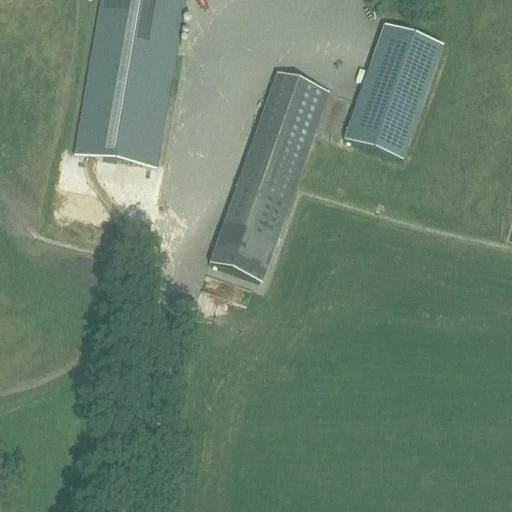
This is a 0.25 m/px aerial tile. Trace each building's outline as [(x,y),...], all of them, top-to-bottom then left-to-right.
[(184,0),(104,0),(77,158),(154,172),(184,0)] [(222,15),(217,84),(252,87),(257,18),(222,15)] [(383,30),(343,145),(402,166),(442,50),(383,30)] [(310,37),(304,56),(320,61),(326,42),(310,37)] [(326,48),(319,72),(348,81),(355,56),(326,48)] [(261,288),(329,97),(278,79),(258,137),(257,137),(211,270),(261,288)] [(197,113),(193,129),(223,136),(227,119),(197,113)]
